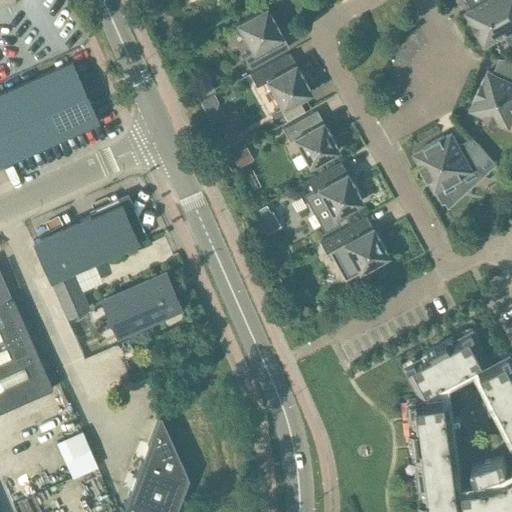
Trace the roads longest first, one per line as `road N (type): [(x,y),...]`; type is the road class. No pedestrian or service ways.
road 1 (tertiary): [(299,511),(281,406),(164,138)]
road 2 (residential): [(376,0),(327,27),(322,45),(450,271),(500,245)]
road 3 (unclassified): [(0,212),(164,138)]
road 4 (tertiary): [(164,138),(102,0)]
